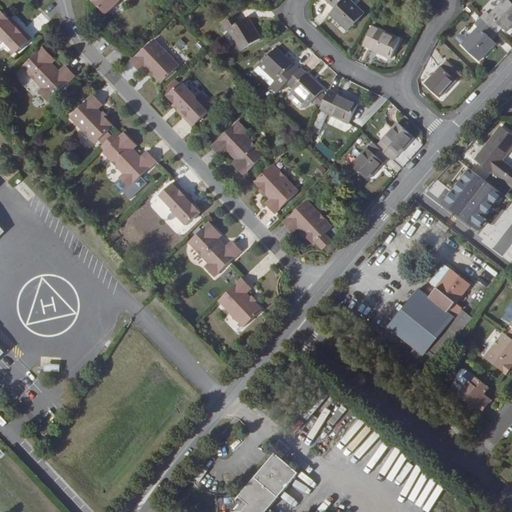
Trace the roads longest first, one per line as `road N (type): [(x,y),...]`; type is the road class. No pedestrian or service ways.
road 1 (residential): [(63,0),(80,42),(316,292)]
road 2 (tertiary): [(316,292),(446,138)]
road 3 (tertiary): [(165,472),(286,329)]
road 4 (residential): [(418,423),(413,410),(293,319)]
road 5 (residential): [(286,329),(403,421),(418,423)]
road 6 (residential): [(399,92),(345,67),(296,21),(298,0)]
